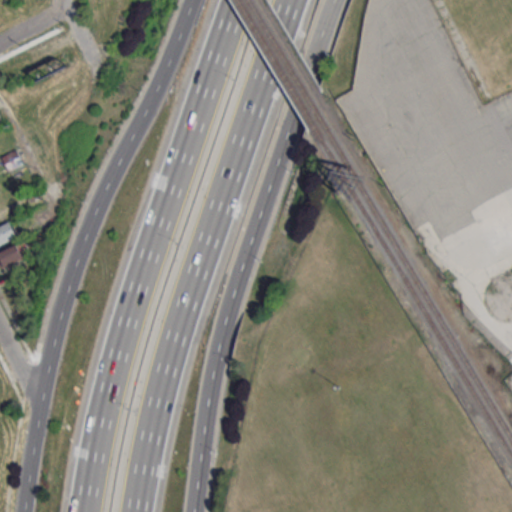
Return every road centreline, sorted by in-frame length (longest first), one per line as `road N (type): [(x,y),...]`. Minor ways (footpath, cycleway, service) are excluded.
road 1 (tertiary): [(193,0),(165,76),(82,241),(53,330),(22,511)]
road 2 (motorway): [(132,511),(169,343),(280,0)]
road 3 (motorway): [(229,0),(120,354),(87,511)]
road 4 (tertiary): [(191,511),(231,302),(325,0)]
